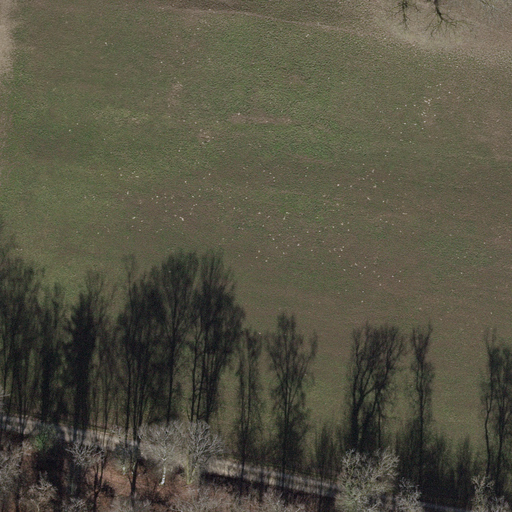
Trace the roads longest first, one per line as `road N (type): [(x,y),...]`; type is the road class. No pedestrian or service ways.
road 1 (track): [(0,417),(439,511)]
road 2 (track): [(0,459),(260,511)]
